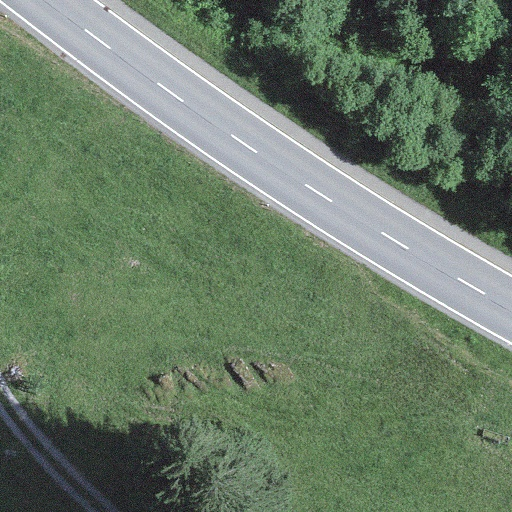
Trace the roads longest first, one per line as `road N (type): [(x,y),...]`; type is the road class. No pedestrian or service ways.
road 1 (secondary): [(48,0),(396,245),(511,312)]
road 2 (track): [(0,402),(106,511)]
